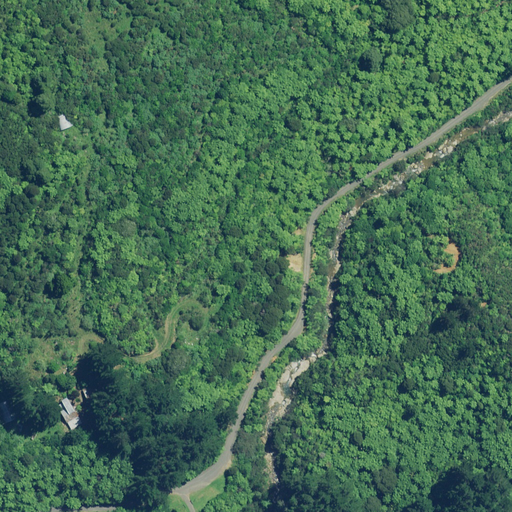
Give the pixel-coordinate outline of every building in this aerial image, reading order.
[(72,126),(68,116),(57,120),(61,130),(72,126)] [(103,391),(100,383),(83,390),(87,401),(94,398),(93,395),(103,391)] [(74,411),(67,398),(55,405),(62,418),(74,411)] [(18,418),(10,399),(0,403),(0,412),(5,424),(18,418)] [(82,423),(77,413),(69,418),(74,427),(82,423)] [(24,426),(17,423),(14,429),(21,432),(24,426)]
